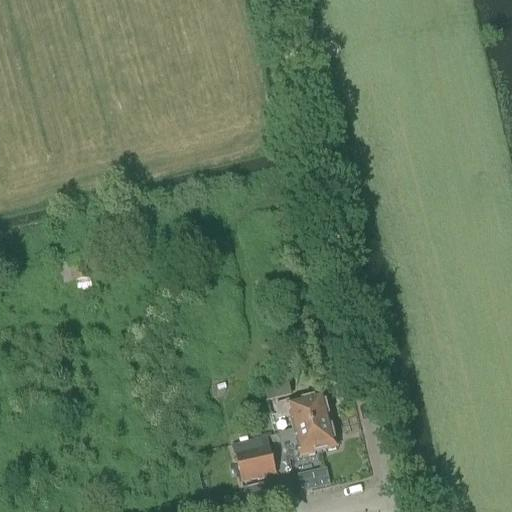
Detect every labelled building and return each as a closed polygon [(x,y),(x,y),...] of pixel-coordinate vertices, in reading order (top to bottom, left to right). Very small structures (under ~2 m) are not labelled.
[(95,260),(68,265),(59,266),(62,286),(75,284),(77,295),(93,292),(91,281),(99,280),(95,260)] [(286,379),(262,385),(267,402),(291,396),(286,379)] [(291,417),(294,432),(329,423),(329,422),(332,417),(330,411),(326,407),(323,398),(302,403),(301,400),(287,403),(287,404),(276,407),(279,419),(291,417)] [(336,448),(333,437),(335,433),(334,427),(330,424),(329,423),(294,432),(298,447),(286,450),(289,462),(301,459),(301,460),(315,457),(314,454),(336,448)] [(276,476),(267,440),(233,449),(242,484),(276,476)] [(331,487),(326,469),(298,476),(302,494),(331,487)] [(280,476),(284,495),(299,492),(294,472),(280,476)] [(247,506),(281,498),(277,482),(243,491),(247,506)]
